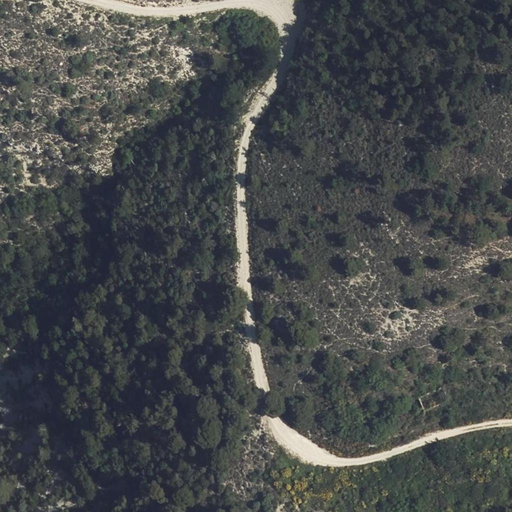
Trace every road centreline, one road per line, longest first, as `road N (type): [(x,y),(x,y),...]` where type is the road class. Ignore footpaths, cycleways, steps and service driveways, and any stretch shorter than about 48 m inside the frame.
road 1 (track): [(511,424),(486,424),(355,464),(317,459),(287,435),(262,385),(246,274),(242,158),(280,70),(289,26),(266,0)]
road 2 (track): [(264,0),(172,15),(79,0)]
